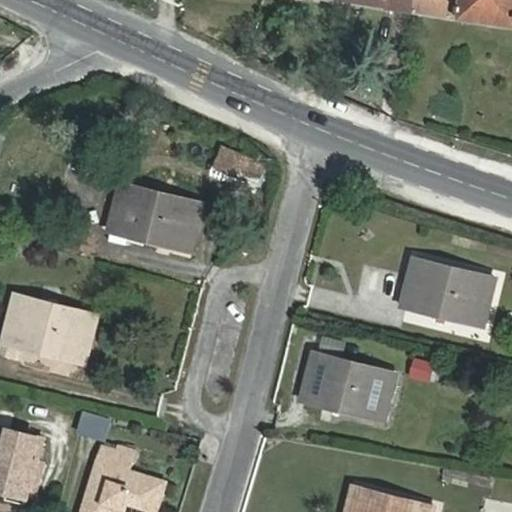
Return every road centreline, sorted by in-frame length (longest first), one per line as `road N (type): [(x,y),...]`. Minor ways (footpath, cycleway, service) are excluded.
road 1 (residential): [(219,511),(319,128)]
road 2 (secondary): [(116,39),(319,128)]
road 3 (secondary): [(319,128),(511,197)]
road 4 (residential): [(116,39),(0,95)]
